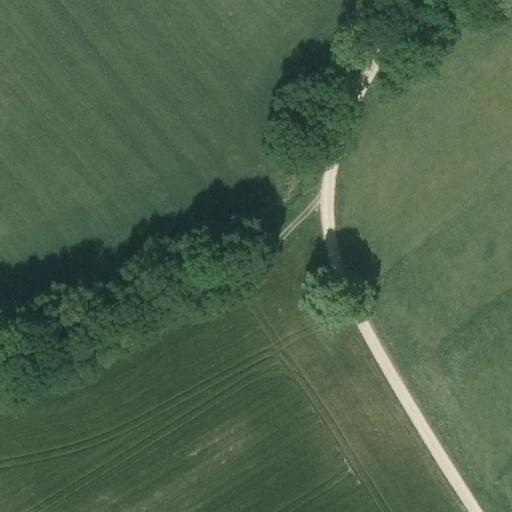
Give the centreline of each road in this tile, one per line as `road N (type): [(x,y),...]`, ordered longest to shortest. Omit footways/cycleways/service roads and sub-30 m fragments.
road 1 (track): [(327,203),(204,297),(138,334),(0,380)]
road 2 (track): [(475,511),(356,316),(329,241),(327,203)]
road 3 (track): [(327,203),(338,136),(380,54),(422,0)]
